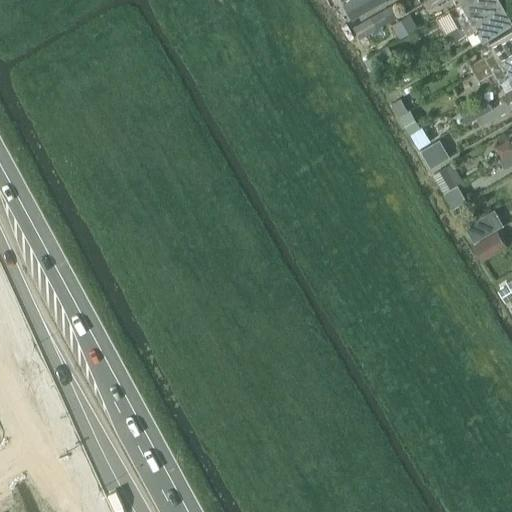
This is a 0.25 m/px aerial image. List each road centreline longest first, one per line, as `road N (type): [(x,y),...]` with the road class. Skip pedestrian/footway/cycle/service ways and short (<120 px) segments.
road 1 (secondary): [(175,511),(0,171)]
road 2 (secondary): [(0,240),(130,511)]
road 3 (secondary): [(0,316),(100,511)]
